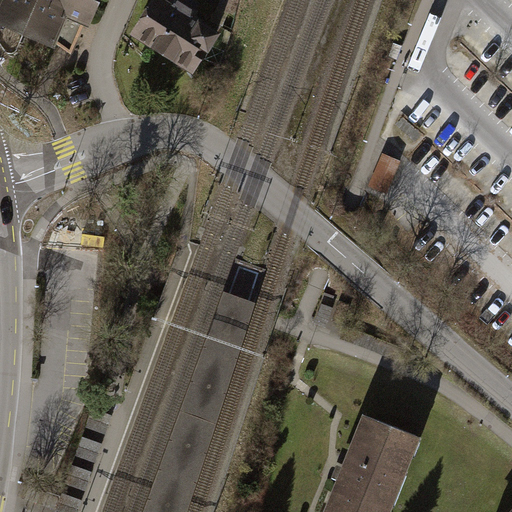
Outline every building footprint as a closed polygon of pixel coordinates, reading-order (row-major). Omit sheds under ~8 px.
[(0,0),(0,21),(22,31),(34,0),(0,0)] [(34,0),(22,31),(54,45),(56,40),(67,14),(84,21),(90,24),(99,0),(34,0)] [(195,69),(226,22),(191,0),(149,0),(132,28),(195,69)] [(391,191),(403,159),(383,151),(371,183),(391,191)] [(223,290),(142,511),(187,511),(256,302),(223,290)] [(391,511),(422,435),(364,412),(322,511),(391,511)]
